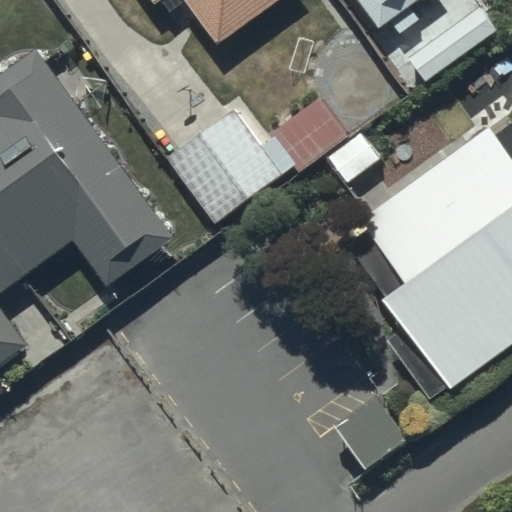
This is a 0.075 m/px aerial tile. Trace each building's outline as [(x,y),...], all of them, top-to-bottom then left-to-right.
[(167,0),(175,10),(188,0),(192,0),(221,39),(274,0),(167,0)] [(366,0),(382,22),(395,13),(406,28),(428,11),(419,0),(366,0)] [(430,76),(500,24),(483,1),(413,53),(430,76)] [(0,361),(31,338),(0,295),(0,289),(77,233),(112,281),(177,233),(39,45),(0,74),(0,361)] [(239,106),(171,155),(218,220),(300,161),(303,166),(351,132),(324,94),(262,138),(239,106)] [(456,379),(458,382),(511,342),(511,127),(504,133),(496,121),(367,214),(373,223),(354,236),(412,316),(390,332),(434,394),(456,379)] [(363,129),(318,161),(337,187),(382,156),(363,129)] [(410,437),(381,396),(336,429),(366,470),(410,437)]
